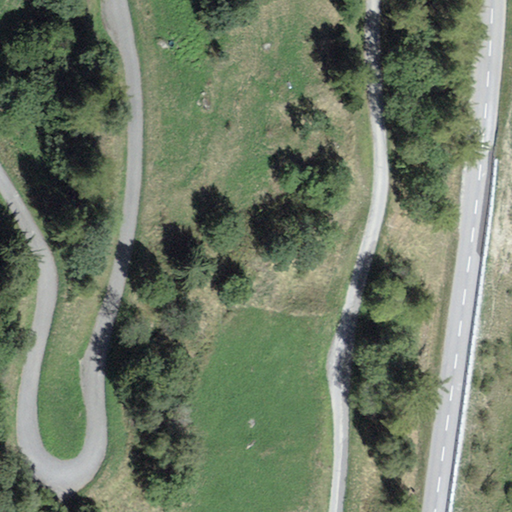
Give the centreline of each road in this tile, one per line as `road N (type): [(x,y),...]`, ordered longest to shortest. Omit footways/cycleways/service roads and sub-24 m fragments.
road 1 (unclassified): [(118,0),(133,86),(133,197),(97,350),(92,457),(83,470),(57,476),(28,442),(29,374),(47,271),(0,178)]
road 2 (unclassified): [(336,511),(343,352),(379,185),(372,0)]
road 3 (tertiary): [(435,511),(472,237),(492,0)]
